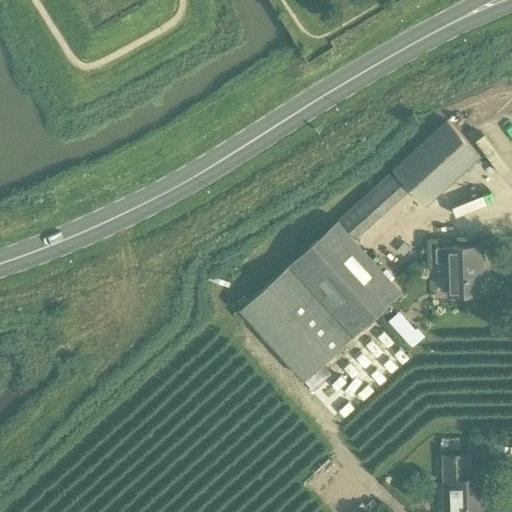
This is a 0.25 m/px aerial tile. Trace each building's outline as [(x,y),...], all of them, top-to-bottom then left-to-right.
[(394,168),(415,191),(426,203),(479,155),(447,120),(394,168)] [(338,220),(291,263),(238,311),(247,320),(250,317),(306,378),(402,290),(338,220)] [(482,246),(448,247),(435,248),(436,265),(449,264),(450,294),(480,292),(478,264),(483,264),(482,246)] [(468,452),(487,452),(486,441),(468,441),(468,452)] [(485,511),(485,495),(489,495),(488,478),(469,478),(468,454),(443,455),(444,483),(439,483),(439,511),(485,511)]
